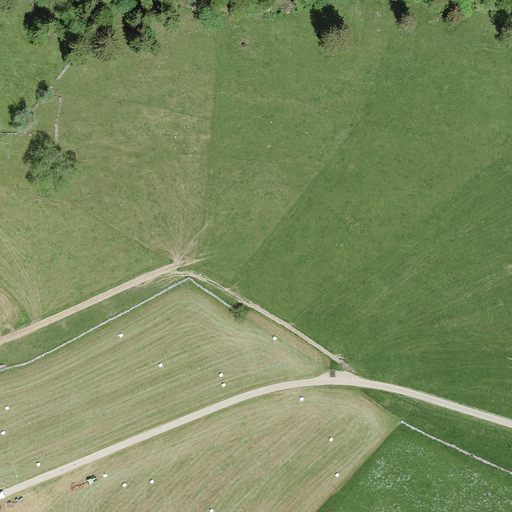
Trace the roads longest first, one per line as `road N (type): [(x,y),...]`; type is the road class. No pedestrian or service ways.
road 1 (residential): [(511,424),(382,385),(314,380),(254,392),(0,495)]
road 2 (track): [(345,378),(345,363),(281,321),(181,272),(155,273),(0,342)]
